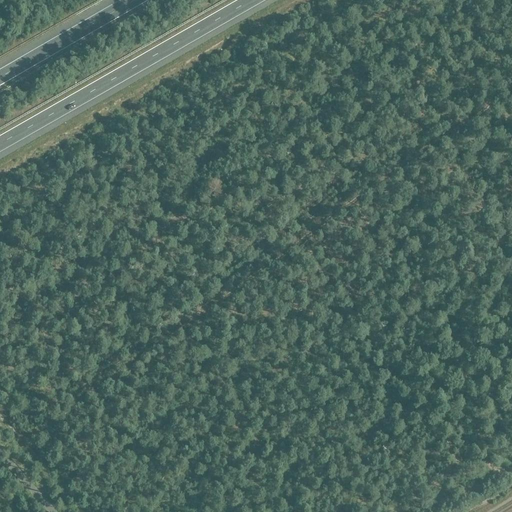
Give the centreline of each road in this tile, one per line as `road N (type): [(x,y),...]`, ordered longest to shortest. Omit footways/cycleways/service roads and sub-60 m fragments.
road 1 (motorway): [(0,145),(252,0)]
road 2 (motorway): [(134,0),(0,78)]
